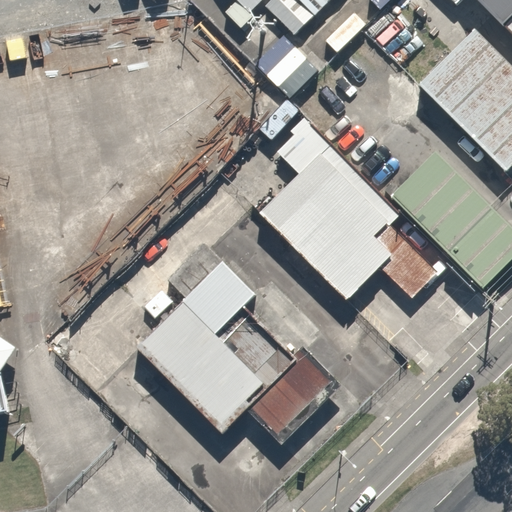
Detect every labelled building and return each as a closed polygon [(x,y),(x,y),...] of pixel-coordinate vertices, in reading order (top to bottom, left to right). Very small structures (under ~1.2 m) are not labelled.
[(240,0),(212,0),(227,14),(240,0)] [(310,0),(254,0),(250,5),(279,32),(310,0)] [(506,0),(458,0),(484,24),(506,0)] [(511,0),(506,0),(484,24),(511,50),(511,0)] [(511,138),(511,87),(452,30),(395,91),(480,172),(511,138)] [(278,39),(253,66),(286,96),(311,69),(278,39)] [(395,232),(288,131),(260,160),(280,180),(240,221),(327,303),(395,232)] [(511,239),(423,154),(372,207),(461,292),(511,239)] [(234,294),(203,264),(118,353),(201,432),(244,387),(192,338),(234,294)] [(282,378),(247,407),(272,438),(308,409),(282,378)]
